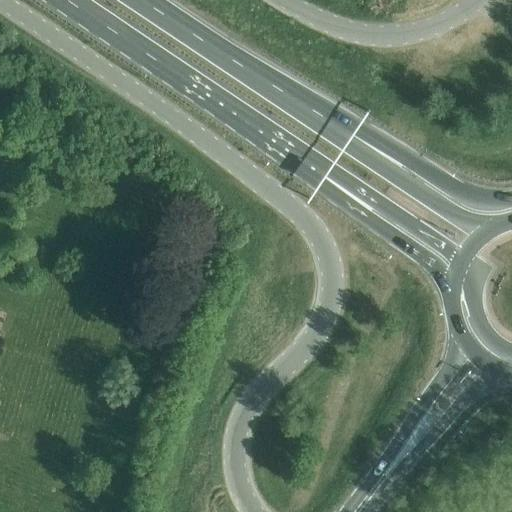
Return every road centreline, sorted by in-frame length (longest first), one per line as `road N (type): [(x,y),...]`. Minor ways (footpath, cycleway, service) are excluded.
road 1 (unclassified): [(0,1),(323,230),(335,271),(323,323),(238,416),(232,452),(248,511)]
road 2 (trunk): [(72,0),(346,192)]
road 3 (trunk): [(371,148),(143,0)]
road 4 (unclassified): [(480,0),(434,25),(385,35),(340,29),(281,0)]
road 5 (secondary): [(466,345),(381,479)]
road 6 (secondary): [(381,479),(418,453),(494,369)]
road 7 (trunk): [(511,200),(474,199),(371,148)]
road 8 (trunk): [(488,231),(395,178),(371,148)]
road 9 (trunk): [(346,192),(365,221),(451,282)]
road 10 (trunk): [(346,192),(377,203),(460,260)]
